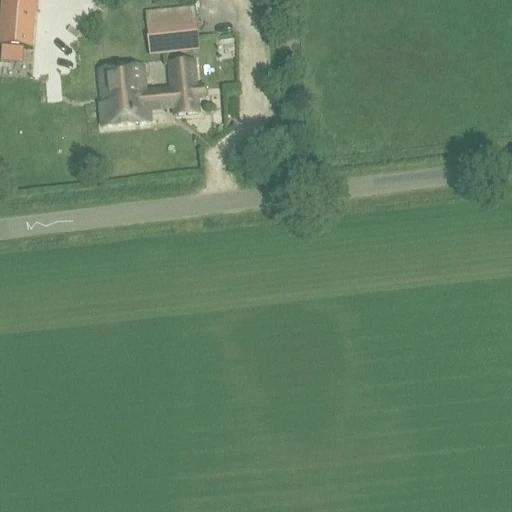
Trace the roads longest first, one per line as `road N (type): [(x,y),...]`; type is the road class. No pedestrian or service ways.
road 1 (unclassified): [(0,230),(511,170)]
road 2 (unknown): [(209,207),(246,120),(256,57),(231,0)]
